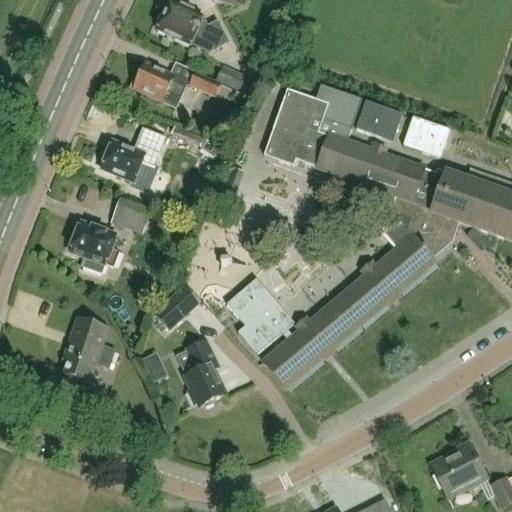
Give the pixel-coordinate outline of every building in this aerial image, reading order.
[(204,20),(170,5),(158,32),(192,47),(208,55),(229,44),(219,24),(208,29),(206,25),(203,24),(204,20)] [(167,92),(173,78),(171,77),(147,66),(141,78),(138,77),(131,90),(176,111),(182,99),(167,92)] [(216,84),(223,88),(223,87),(239,94),(246,79),(222,69),(216,84)] [(195,74),(189,88),(216,101),(223,88),(216,84),(197,75),(195,74)] [(330,139),(329,138),(328,139),(319,136),(329,108),(287,93),(264,159),(294,170),(296,163),(317,171),(317,172),(396,199),(385,229),(380,233),(396,253),(377,269),(373,265),(361,274),(365,279),(311,325),(307,320),(296,330),(300,334),(263,366),(286,392),(325,359),(327,357),(330,355),(436,265),(432,260),(446,248),(451,244),(455,233),(457,228),(458,225),(432,216),(434,210),(424,207),(435,176),(386,158),(388,152),(374,147),(372,153),(348,145),(352,132),(334,126),(330,139)] [(365,105),(356,132),(392,145),(401,118),(365,105)] [(449,135),(411,121),(401,148),(440,162),(449,135)] [(211,145),(205,142),(175,129),(171,138),(201,151),(203,152),(201,156),(216,163),(223,148),(212,144),(211,145)] [(143,131),(139,141),(134,154),(112,145),(107,158),(103,160),(101,166),(103,169),(102,172),(136,185),(143,166),(155,170),(167,140),(143,131)] [(435,176),(424,207),(434,210),(432,216),(458,225),(511,244),(511,196),(511,198),(446,175),(445,179),(435,176)] [(142,235),(150,213),(118,201),(109,224),(142,235)] [(72,256),(86,261),(83,270),(101,277),(105,267),(106,266),(114,269),(119,255),(110,253),(115,239),(82,227),(77,242),(75,241),(71,252),(73,253),(72,256)] [(284,334),(293,327),(255,283),(226,309),(244,330),(237,336),(256,358),(280,337),(287,345),(291,342),(284,334)] [(186,289),(155,317),(168,332),(199,304),(186,289)] [(64,378),(85,385),(91,386),(97,368),(110,372),(117,353),(103,348),(109,331),(78,321),(65,361),(69,362),(64,378)] [(214,406),(213,404),(226,398),(214,374),(220,371),(212,353),(212,352),(208,343),(192,351),(192,349),(186,352),(195,372),(185,377),(192,394),(189,395),(195,408),(198,406),(200,410),(204,409),(205,410),(214,406)] [(451,457),(431,468),(448,501),(487,482),(468,444),(450,454),(451,457)] [(501,511),(503,511),(511,507),(511,491),(506,480),(490,489),(501,511)]
